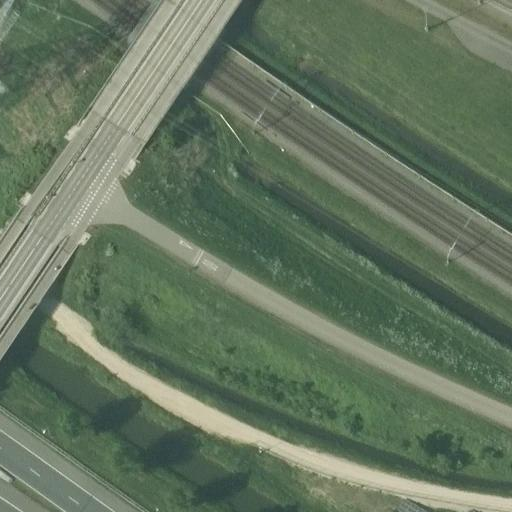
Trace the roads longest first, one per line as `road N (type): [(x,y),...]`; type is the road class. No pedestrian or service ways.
road 1 (unclassified): [(511,420),(317,328),(77,183)]
road 2 (secondary): [(77,183),(201,0)]
road 3 (secondary): [(0,298),(77,183)]
